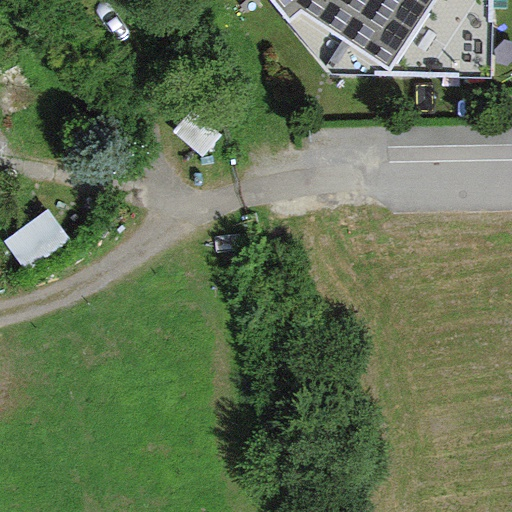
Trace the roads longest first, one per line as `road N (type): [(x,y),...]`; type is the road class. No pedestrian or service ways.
road 1 (track): [(243,193),(0,312)]
road 2 (residential): [(511,177),(373,179),(243,193)]
